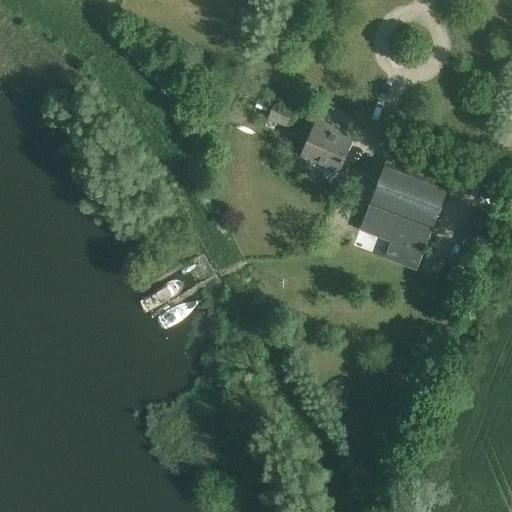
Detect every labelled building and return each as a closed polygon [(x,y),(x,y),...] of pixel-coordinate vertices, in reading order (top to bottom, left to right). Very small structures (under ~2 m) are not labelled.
[(268,119),(286,127),(293,110),(275,103),(268,119)] [(297,153),(302,155),(337,171),(353,136),(312,119),(297,153)] [(427,244),(433,228),(442,206),(454,172),(390,148),(376,187),(364,219),(427,244)] [(477,270),(495,224),(473,215),(455,260),(477,270)] [(195,265),(204,284),(222,276),(213,257),(195,265)] [(455,262),(450,273),(472,282),(476,272),(455,262)] [(450,273),(445,285),(466,294),(472,282),(450,273)]
